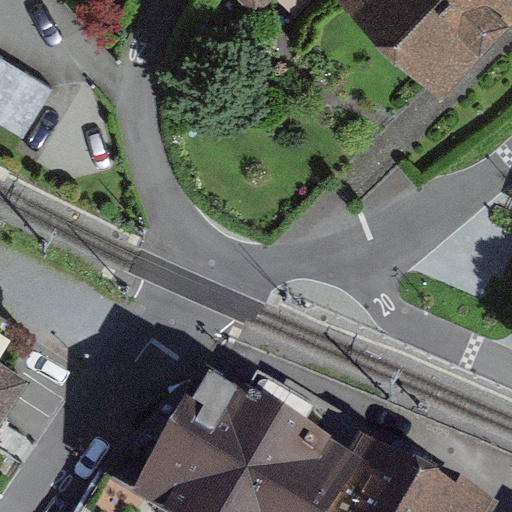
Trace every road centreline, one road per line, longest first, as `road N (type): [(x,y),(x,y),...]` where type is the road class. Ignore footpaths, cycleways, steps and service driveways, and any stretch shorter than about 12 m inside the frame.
road 1 (residential): [(266,264),(193,290),(145,322),(22,511)]
road 2 (residential): [(266,264),(180,218),(158,191),(137,112),(139,63),(158,0)]
road 3 (residential): [(511,367),(409,324),(344,245)]
road 4 (residential): [(511,149),(420,209),(344,245)]
